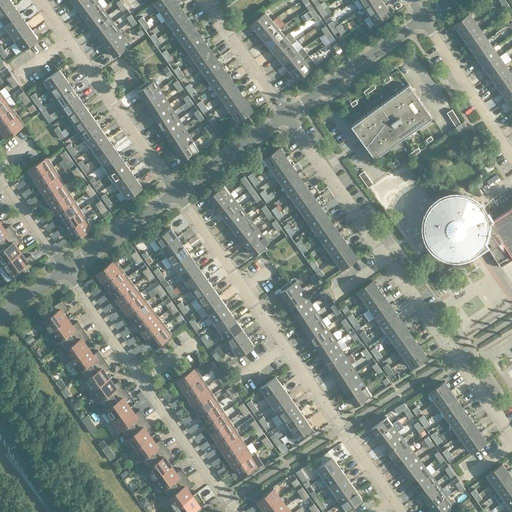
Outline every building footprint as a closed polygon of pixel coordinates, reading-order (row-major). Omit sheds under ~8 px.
[(0,15),(14,5),(10,0),(3,0),(0,2),(0,15)] [(97,1),(96,0),(83,0),(76,5),(81,13),(97,1)] [(176,0),(175,0),(157,0),(154,2),(161,11),(176,0)] [(182,9),(176,0),(161,11),(166,19),(182,9)] [(385,5),(382,0),(374,0),(364,7),(370,15),(385,5)] [(103,8),(97,1),(81,13),(87,20),(103,8)] [(20,14),(14,5),(0,15),(0,20),(3,25),(20,14)] [(391,14),(385,5),(370,15),(375,24),(391,14)] [(108,15),(103,8),(87,20),(92,27),(108,15)] [(188,17),(182,9),(166,19),(172,28),(188,17)] [(251,24),(258,32),(272,20),(265,12),(251,24)] [(26,22),(20,14),(3,25),(9,34),(26,22)] [(455,24),(461,33),(476,22),(470,14),(455,24)] [(113,22),(108,15),(92,27),(98,34),(113,22)] [(194,25),(188,17),(172,28),(178,36),(194,25)] [(279,28),(272,20),(258,32),(264,40),(279,28)] [(32,30),(26,22),(9,34),(15,42),(32,30)] [(119,30),(113,22),(98,34),(103,42),(119,30)] [(482,31),(476,22),(461,33),(466,41),(482,31)] [(199,34),(194,25),(178,36),(184,44),(199,34)] [(285,36),(279,28),(264,40),(271,48),(285,36)] [(38,39),(32,30),(15,42),(21,51),(38,39)] [(124,37),(119,30),(103,42),(108,49),(124,37)] [(488,39),(482,31),(466,41),(472,50),(488,39)] [(205,42),(199,34),(184,44),(190,53),(205,42)] [(292,44),(285,36),(271,48),(277,56),(292,44)] [(130,44),(124,37),(108,49),(114,56),(117,54),(119,56),(128,50),(126,47),(130,44)] [(493,47),(488,39),(472,50),(478,58),(493,47)] [(211,50),(205,42),(190,53),(196,61),(211,50)] [(298,52),(292,44),(277,56),(284,64),(298,52)] [(499,56),(493,47),(478,58),(484,67),(499,56)] [(303,48),(298,52),(284,64),(290,71),(305,60),(309,56),(303,48)] [(217,59),(211,50),(196,61),(202,69),(217,59)] [(505,64),(499,56),(484,67),(490,75),(505,64)] [(223,67),(217,59),(202,69),(208,78),(223,67)] [(311,68),(305,60),(290,71),(297,80),(311,68)] [(511,73),(505,64),(490,75),(496,83),(511,73)] [(229,76),(223,67),(208,78),(214,86),(229,76)] [(66,78),(60,70),(43,81),(49,90),(66,78)] [(511,84),(511,74),(511,73),(496,83),(501,92),(511,84)] [(15,79),(12,74),(6,78),(10,83),(15,79)] [(235,84),(229,76),(214,86),(220,95),(235,84)] [(72,87),(66,78),(49,90),(55,99),(72,87)] [(19,84),(15,79),(10,83),(13,88),(19,84)] [(138,91),(143,99),(160,88),(155,80),(150,83),(149,80),(140,86),(141,89),(138,91)] [(241,92),(235,84),(220,95),(225,103),(241,92)] [(433,118),(409,84),(351,125),(375,158),(433,118)] [(374,84),(363,91),(366,94),(376,87),(374,84)] [(511,96),(511,84),(501,92),(507,100),(511,96)] [(78,95),(72,87),(55,99),(61,107),(78,95)] [(165,96),(160,88),(143,99),(148,107),(165,96)] [(27,96),(23,91),(18,95),(22,100),(27,96)] [(247,101),(241,92),(225,103),(231,111),(247,101)] [(83,103),(78,95),(61,107),(67,115),(83,103)] [(30,101),(27,96),(22,100),(25,105),(30,101)] [(169,103),(165,96),(148,107),(153,114),(169,103)] [(0,115),(12,107),(6,98),(0,102),(0,115)] [(253,109),(247,101),(231,111),(237,120),(253,109)] [(89,112),(83,103),(67,115),(73,124),(89,112)] [(174,111),(169,103),(153,114),(158,122),(174,111)] [(36,109),(33,104),(27,108),(31,113),(36,109)] [(0,127),(18,115),(12,107),(0,115),(0,127)] [(456,126),(461,123),(452,109),(447,112),(456,126)] [(179,119),(174,111),(158,122),(162,129),(179,119)] [(95,120),(89,112),(73,124),(78,132),(95,120)] [(24,123),(18,115),(0,127),(0,128),(6,137),(24,123)] [(184,126),(179,119),(162,129),(167,137),(184,126)] [(101,129),(95,120),(78,132),(84,140),(101,129)] [(455,127),(458,132),(467,126),(464,121),(455,127)] [(220,127),(217,122),(212,125),(216,130),(220,127)] [(189,134),(184,126),(167,137),(172,144),(189,134)] [(107,137),(101,129),(84,140),(90,149),(107,137)] [(194,141),(189,134),(172,144),(177,152),(194,141)] [(113,145),(107,137),(90,149),(96,157),(113,145)] [(199,149),(194,141),(177,152),(182,160),(199,149)] [(119,154),(113,145),(96,157),(102,165),(119,154)] [(419,147),(408,155),(410,157),(421,150),(419,147)] [(265,159),(271,167),(286,157),(280,148),(265,159)] [(69,155),(65,151),(60,154),(63,159),(69,155)] [(125,162),(119,154),(102,165),(108,174),(125,162)] [(72,160),(69,155),(63,159),(67,164),(72,160)] [(54,166),(48,157),(29,169),(34,178),(54,166)] [(292,165),(286,157),(271,167),(277,176),(292,165)] [(131,170),(125,162),(108,174),(114,182),(131,170)] [(494,168),(491,163),(484,167),(488,172),(494,168)] [(298,173),(292,165),(277,176),(282,184),(298,173)] [(59,175),(54,166),(34,178),(40,187),(59,175)] [(80,172),(77,167),(72,171),(75,176),(80,172)] [(136,179),(131,170),(114,182),(120,191),(136,179)] [(364,171),(359,175),(368,188),(373,184),(364,171)] [(84,177),(80,172),(75,176),(79,181),(84,177)] [(304,182),(298,173),(282,184),(288,192),(304,182)] [(64,183),(59,175),(40,187),(45,195),(64,183)] [(143,187),(136,179),(120,191),(126,199),(143,187)] [(310,190),(304,182),(288,192),(294,201),(310,190)] [(70,192),(64,183),(45,195),(51,204),(70,192)] [(92,189),(89,184),(83,188),(87,192),(92,189)] [(208,197),(214,205),(230,193),(224,185),(208,197)] [(96,194),(92,189),(87,192),(90,197),(96,194)] [(315,198),(310,190),(294,201),(300,209),(315,198)] [(75,201),(70,192),(51,204),(56,213),(75,201)] [(235,200),(230,193),(214,205),(220,212),(235,200)] [(430,208),(429,211),(428,212),(427,214),(427,215),(426,217),(426,219),(425,221),(425,223),(425,225),(425,227),(425,229),(425,230),(426,232),(426,234),(427,235),(427,237),(428,239),(429,240),(430,242),(431,243),(432,245),(433,247),(434,248),(436,249),(437,250),(439,252),(441,253),(443,254),(445,255),(448,256),(450,256),(452,256),(454,257),(456,257),(458,257),(459,257),(462,256),(464,256),(466,255),(469,254),(471,253),(472,253),(486,244),(477,231),(491,222),(482,207),(481,206),(480,205),(479,204),(477,202),(476,201),(473,199),(471,198),(470,197),(467,196),(465,196),(463,195),(461,195),(459,194),(456,194),(454,194),(451,195),(449,195),(447,196),(445,196),(442,197),(441,198),(438,200),(436,202),(435,203),(433,204),(432,206),(430,208)] [(321,207),(315,198),(300,209),(306,217),(321,207)] [(241,207),(235,200),(220,212),(225,219),(241,207)] [(81,209),(75,201),(56,213),(62,221),(81,209)] [(104,205),(100,201),(95,204),(99,209),(104,205)] [(107,210),(104,205),(99,209),(102,214),(107,210)] [(246,214),(241,207),(225,219),(231,226),(246,214)] [(327,215),(321,207),(306,217),(312,226),(327,215)] [(511,259),(511,209),(511,208),(491,222),(477,231),(486,244),(501,267),(511,259)] [(86,218),(81,209),(62,221),(67,230),(86,218)] [(252,221),(246,214),(231,226),(236,233),(252,221)] [(333,224),(327,215),(312,226),(318,234),(333,224)] [(92,227),(86,218),(67,230),(73,239),(92,227)] [(258,228),(252,221),(236,233),(242,240),(258,228)] [(5,228),(0,222),(0,244),(16,233),(16,232),(15,233),(10,226),(11,226),(10,225),(5,228)] [(339,232),(333,224),(318,234),(324,243),(339,232)] [(154,239),(160,248),(177,236),(171,228),(154,239)] [(263,235),(258,228),(242,240),(248,247),(263,235)] [(345,240),(339,232),(324,243),(330,251),(345,240)] [(16,234),(16,233),(0,244),(0,260),(3,264),(21,252),(17,245),(22,242),(21,240),(20,241),(16,234)] [(269,243),(263,235),(248,247),(253,255),(257,252),(258,255),(267,248),(265,246),(269,243)] [(183,245),(177,236),(160,248),(166,257),(183,245)] [(351,249),(345,240),(330,251),(336,259),(351,249)] [(189,253),(183,245),(166,257),(172,265),(189,253)] [(357,257),(351,249),(336,259),(342,268),(357,257)] [(139,256),(136,251),(131,255),(134,259),(139,256)] [(25,258),(21,252),(3,264),(14,279),(37,263),(36,262),(31,256),(32,255),(31,254),(25,258)] [(195,261),(189,253),(172,265),(178,273),(195,261)] [(143,261),(139,256),(134,259),(137,264),(143,261)] [(122,268),(115,260),(97,273),(104,282),(122,268)] [(201,270),(195,261),(178,273),(184,282),(201,270)] [(151,272),(148,267),(142,271),(146,276),(151,272)] [(128,276),(122,268),(104,282),(110,290),(128,276)] [(207,278),(201,270),(184,282),(190,290),(207,278)] [(154,277),(151,272),(146,276),(149,281),(154,277)] [(134,284),(128,276),(110,290),(116,298),(134,284)] [(212,287),(207,278),(190,290),(196,299),(212,287)] [(379,289),(373,280),(358,291),(364,300),(379,289)] [(280,292),(285,300),(302,289),(297,281),(292,284),(291,281),(282,287),(283,290),(280,292)] [(140,292),(134,284),(116,298),(122,306),(140,292)] [(163,289),(159,284),(154,288),(157,293),(163,289)] [(218,295),(212,287),(196,299),(202,307),(218,295)] [(166,294),(163,289),(157,293),(161,298),(166,294)] [(307,296),(302,289),(285,300),(290,307),(307,296)] [(385,297),(379,289),(364,300),(370,308),(385,297)] [(147,300),(140,292),(122,306),(129,314),(147,300)] [(224,303),(218,295),(202,307),(207,315),(224,303)] [(312,304),(307,296),(290,307),(295,315),(312,304)] [(391,306),(385,297),(370,308),(376,317),(391,306)] [(63,300),(63,299),(39,316),(50,331),(68,318),(63,312),(69,308),(68,307),(67,307),(63,301),(63,300)] [(448,299),(443,302),(450,312),(455,309),(448,299)] [(153,309),(147,300),(129,314),(135,322),(153,309)] [(174,306),(171,301),(166,304),(169,309),(174,306)] [(230,312),(224,303),(207,315),(213,324),(230,312)] [(317,311),(312,304),(295,315),(300,322),(317,311)] [(178,311),(174,306),(169,309),(173,314),(178,311)] [(397,314),(391,306),(376,317),(382,325),(397,314)] [(159,317),(153,309),(135,322),(141,330),(159,317)] [(322,319),(317,311),(300,322),(305,330),(322,319)] [(236,320),(230,312),(213,324),(219,332),(236,320)] [(184,319),(180,314),(175,318),(179,323),(184,319)] [(403,322),(397,314),(382,325),(388,333),(403,322)] [(165,325),(159,317),(141,330),(147,338),(165,325)] [(72,325),(68,318),(50,331),(60,346),(84,329),(83,329),(78,322),(79,322),(78,321),(72,325)] [(327,326),(322,319),(305,330),(310,337),(327,326)] [(242,328),(236,320),(219,332),(225,340),(242,328)] [(409,331),(403,322),(388,333),(393,342),(409,331)] [(172,333),(165,325),(147,338),(154,347),(172,333)] [(331,334),(327,326),(310,337),(315,345),(331,334)] [(248,337),(242,328),(225,340),(231,349),(248,337)] [(84,330),(84,329),(60,346),(71,360),(89,348),(84,341),(90,338),(89,336),(88,337),(83,330),(84,330)] [(415,339),(409,331),(393,342),(399,350),(415,339)] [(337,342),(331,334),(315,345),(320,352),(337,342)] [(31,335),(25,339),(29,344),(35,340),(31,335)] [(254,346),(248,337),(231,349),(237,357),(254,346)] [(420,347),(415,339),(399,350),(405,358),(420,347)] [(342,349),(337,342),(320,352),(325,360),(342,349)] [(427,356),(420,347),(405,358),(411,367),(427,356)] [(93,354),(89,348),(71,360),(81,375),(104,359),(104,358),(103,358),(99,352),(99,351),(98,350),(93,354)] [(347,357),(342,349),(325,360),(330,368),(347,357)] [(351,364),(347,357),(330,368),(335,375),(351,364)] [(105,359),(104,359),(81,375),(91,390),(109,377),(105,371),(110,367),(110,366),(109,366),(104,360),(105,359)] [(217,366),(214,361),(208,365),(212,370),(217,366)] [(356,372),(351,364),(335,375),(340,383),(356,372)] [(202,377),(196,368),(177,380),(183,389),(202,377)] [(223,374),(219,369),(214,373),(218,378),(223,374)] [(361,379),(356,372),(340,383),(345,390),(361,379)] [(226,379),(223,374),(218,378),(221,383),(226,379)] [(114,384),(109,377),(91,390),(102,405),(125,388),(124,388),(120,381),(119,380),(114,384)] [(208,385),(202,377),(183,389),(189,397),(208,385)] [(282,385),(276,377),(259,388),(265,397),(282,385)] [(366,387),(361,379),(345,390),(350,398),(366,387)] [(57,384),(61,390),(66,386),(62,380),(57,384)] [(429,392),(435,401),(451,390),(445,382),(429,392)] [(213,394),(208,385),(189,397),(194,406),(213,394)] [(288,394),(282,385),(265,397),(271,406),(288,394)] [(235,391),(231,386),(226,390),(229,395),(235,391)] [(372,395),(366,387),(350,398),(355,406),(372,395)] [(126,389),(125,388),(102,405),(112,419),(130,407),(126,400),(131,397),(130,395),(130,396),(125,389),(126,389)] [(457,399),(451,390),(435,401),(441,410),(457,399)] [(238,396),(235,391),(229,395),(233,400),(238,396)] [(219,402),(213,394),(194,406),(200,414),(219,402)] [(294,402),(288,394),(271,406),(277,414),(294,402)] [(462,407),(457,399),(441,410),(447,418),(462,407)] [(224,411),(219,402),(200,414),(205,423),(224,411)] [(300,410),(294,402),(277,414),(283,422),(300,410)] [(246,408),(243,403),(238,407),(241,412),(246,408)] [(135,413),(130,407),(112,419),(123,434),(146,418),(146,417),(145,417),(140,411),(141,410),(140,409),(135,413)] [(468,415),(462,407),(447,418),(453,426),(468,415)] [(250,413),(246,408),(241,412),(245,416),(250,413)] [(305,419),(300,410),(283,422),(289,431),(305,419)] [(230,420),(224,411),(205,423),(211,432),(230,420)] [(81,419),(92,434),(98,430),(87,415),(81,419)] [(474,424),(468,415),(453,426),(459,435),(474,424)] [(371,428),(377,436),(393,424),(387,416),(371,428)] [(146,418),(123,434),(133,449),(151,436),(146,430),(152,426),(151,425),(150,425),(146,419),(146,418)] [(312,428),(305,419),(289,431),(295,439),(312,428)] [(235,428),(230,420),(211,432),(217,440),(235,428)] [(258,425),(255,420),(250,423),(253,428),(258,425)] [(398,431),(393,424),(377,436),(382,443),(398,431)] [(480,432),(474,424),(459,435),(465,443),(480,432)] [(262,429),(258,425),(253,428),(256,433),(262,429)] [(241,437),(235,428),(217,440),(222,449),(241,437)] [(403,438),(398,431),(382,443),(388,450),(403,438)] [(486,441),(480,432),(465,443),(471,452),(486,441)] [(155,442),(151,436),(133,449),(143,464),(167,447),(166,446),(166,447),(161,440),(162,440),(161,439),(155,442)] [(270,441),(267,436),(261,440),(265,445),(270,441)] [(247,445),(241,437),(222,449),(228,458),(247,445)] [(409,445),(403,438),(388,450),(393,457),(409,445)] [(107,445),(104,440),(99,444),(102,449),(107,445)] [(273,446),(270,441),(265,445),(268,450),(273,446)] [(108,445),(102,449),(110,460),(115,456),(108,445)] [(252,454),(247,445),(228,458),(233,466),(252,454)] [(414,452),(409,445),(393,457),(399,464),(414,452)] [(167,448),(167,447),(143,464),(154,478),(172,466),(167,460),(173,456),(172,454),(171,455),(167,448)] [(420,460),(414,452),(399,464),(404,472),(420,460)] [(258,463),(252,454),(233,466),(239,475),(258,463)] [(316,469),(322,477),(338,466),(332,457),(316,469)] [(425,467),(420,460),(404,472),(409,479),(425,467)] [(509,473),(502,464),(487,475),(493,483),(509,473)] [(176,472),(172,466),(154,478),(164,493),(188,477),(187,476),(187,477),(182,470),(182,469),(182,468),(176,472)] [(344,474),(338,466),(322,477),(328,486),(344,474)] [(431,474),(425,467),(409,479),(415,486),(431,474)] [(295,472),(303,483),(309,479),(301,468),(295,472)] [(129,474),(127,470),(120,474),(123,478),(129,474)] [(511,482),(511,477),(509,473),(493,483),(499,492),(511,482)] [(350,482),(344,474),(328,486),(333,494),(350,482)] [(436,481),(431,474),(415,486),(421,493),(436,481)] [(188,477),(164,493),(175,508),(193,495),(192,495),(188,489),(194,485),(193,484),(192,484),(187,478),(188,477)] [(300,483),(296,479),(291,482),(295,487),(300,483)] [(442,488),(436,481),(421,493),(426,500),(442,488)] [(356,491),(350,482),(333,494),(339,502),(356,491)] [(511,495),(511,482),(499,492),(505,500),(511,495)] [(306,492),(302,487),(297,491),(300,495),(306,492)] [(447,496),(442,488),(426,500),(432,508),(447,496)] [(258,501),(264,510),(280,497),(273,489),(258,501)] [(198,491),(192,495),(193,495),(175,508),(177,511),(189,511),(205,501),(198,491)] [(362,499),(356,491),(339,502),(346,511),(362,499)] [(309,497),(306,492),(300,495),(304,500),(309,497)] [(453,503),(447,496),(432,508),(434,511),(446,511),(451,509),(449,506),(453,503)] [(277,511),(286,505),(280,497),(264,510),(265,511),(277,511)]
